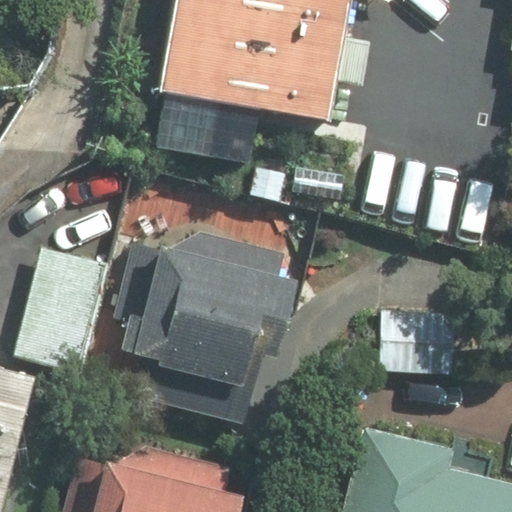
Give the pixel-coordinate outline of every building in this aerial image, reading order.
[(167,0),(151,97),(331,127),(337,92),(357,95),(365,46),(345,43),(350,12),(386,18),(388,0),(167,0)] [(511,30),(503,103),(511,103),(511,30)] [(107,358),(250,391),(259,350),(268,352),(284,280),(276,278),(282,252),(183,229),(177,255),(133,245),(107,358)] [(103,262),(35,246),(9,357),(77,373),(103,262)] [(454,379),(458,315),(378,309),(373,373),(454,379)] [(0,464),(22,377),(0,371),(0,464)] [(339,511),(511,511),(511,485),(442,468),(447,452),(360,430),(339,511)] [(230,511),(241,467),(131,442),(127,461),(71,449),(55,511),(230,511)]
